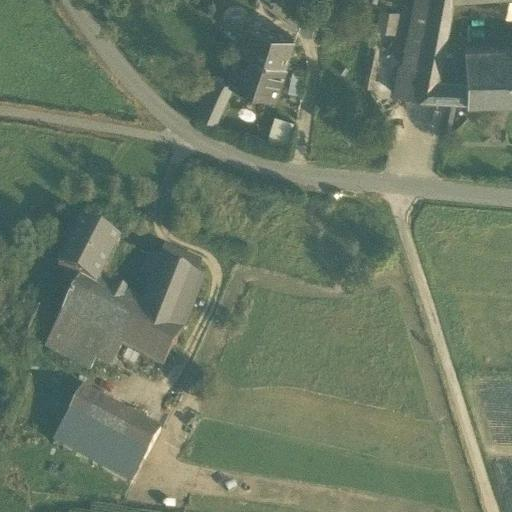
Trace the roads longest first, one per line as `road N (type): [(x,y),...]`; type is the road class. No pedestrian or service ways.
road 1 (residential): [(511,198),(283,171),(190,142),(73,0)]
road 2 (track): [(390,187),(491,511)]
road 3 (track): [(154,250),(185,181),(190,142),(131,140),(0,114)]
